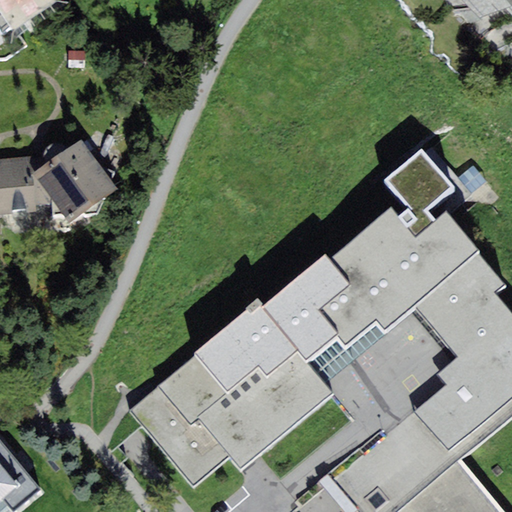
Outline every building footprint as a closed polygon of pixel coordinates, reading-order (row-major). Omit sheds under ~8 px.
[(0,0),(0,45),(13,39),(55,11),(47,0),(0,0)] [(511,0),(464,0),(482,26),(511,35),(511,0)] [(112,196),(78,146),(58,160),(42,171),(29,180),(64,229),(112,196)] [(452,195),(420,156),(382,187),(407,217),(414,226),(425,217),(452,195)] [(0,217),(30,215),(25,160),(0,161),(0,217)] [(435,229),(416,244),(399,223),(391,215),(328,266),(348,290),(315,317),(337,344),(343,351),(375,325),(385,337),(417,311),(479,260),(446,220),(435,229)] [(407,217),(399,223),(416,244),(435,229),(425,217),(414,226),(407,217)] [(503,288),(479,260),(417,311),(459,362),(439,378),(448,390),(414,418),(447,457),(511,403),(511,317),(494,295),(503,288)] [(337,344),(315,317),(348,290),(328,266),(326,263),(262,315),(307,369),(337,344)] [(331,398),(307,369),(262,315),(257,308),(165,383),(143,401),(143,411),(143,428),(193,488),(228,459),(239,474),(331,398)] [(398,435),(341,483),(362,507),(418,460),(398,435)] [(0,511),(14,511),(38,493),(0,446),(0,511)] [(351,511),(501,511),(461,463),(401,511),(355,511),(354,510),(351,511)]
